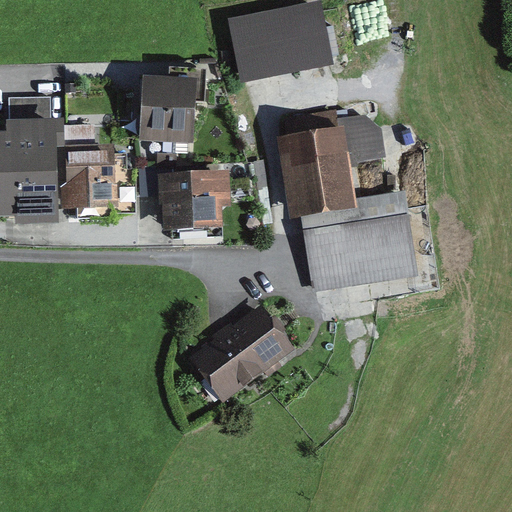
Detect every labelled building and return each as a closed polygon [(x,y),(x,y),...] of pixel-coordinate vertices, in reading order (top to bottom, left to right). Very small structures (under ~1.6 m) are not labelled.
[(312,17),(223,33),(233,87),(322,71),(312,17)] [(187,88),(134,84),(130,148),(184,152),(187,88)] [(288,135),(277,136),(289,218),(302,216),(357,208),(356,199),(351,168),(345,125),(338,126),(337,118),(336,110),(285,117),(288,135)] [(345,125),(351,168),(359,166),(358,162),(386,158),(381,127),(365,115),(337,118),(338,126),(345,125)] [(0,222),(9,222),(10,232),(49,230),(45,131),(0,132),(0,222)] [(57,156),(59,216),(110,214),(107,154),(57,156)] [(160,182),(163,240),(213,237),(212,214),(222,214),(220,178),(160,182)] [(302,216),(313,292),(418,277),(406,191),(356,199),(357,208),(302,216)] [(209,408),(282,363),(258,324),(185,369),(209,408)]
